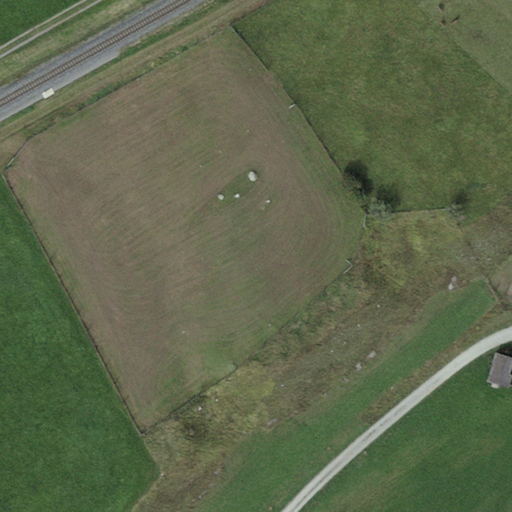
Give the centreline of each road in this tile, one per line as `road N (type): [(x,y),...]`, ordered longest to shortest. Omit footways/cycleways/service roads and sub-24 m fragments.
road 1 (track): [(289,511),(428,385),(511,332)]
road 2 (track): [(0,131),(235,0)]
